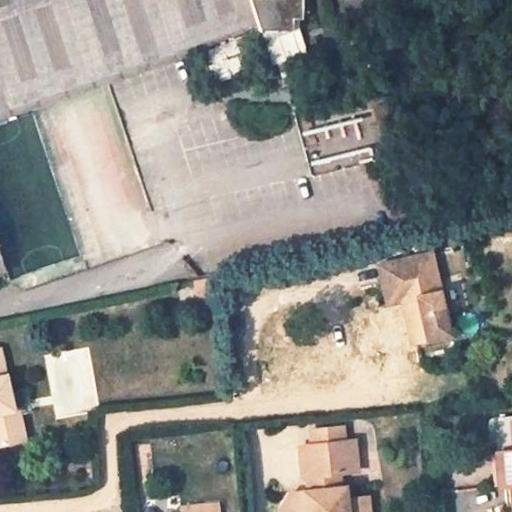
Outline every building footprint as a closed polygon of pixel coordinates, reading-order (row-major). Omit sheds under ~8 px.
[(0,0),(0,118),(31,108),(108,82),(259,31),(291,31),(291,18),(301,18),(300,0),(0,0)] [(388,154),(391,165),(403,162),(400,150),(388,154)] [(404,297),(413,342),(452,334),(435,250),(380,261),(388,300),(404,297)] [(218,273),(192,279),(196,299),(201,298),(204,309),(221,306),(218,273)] [(0,445),(25,440),(18,407),(14,408),(0,347),(0,445)] [(361,469),(358,439),(302,445),(305,475),(308,475),(309,489),(292,490),(281,507),(281,511),(369,511),(368,497),(348,499),(346,486),(342,486),(341,471),(361,469)] [(511,484),(511,449),(501,451),(504,486),(511,484)]
